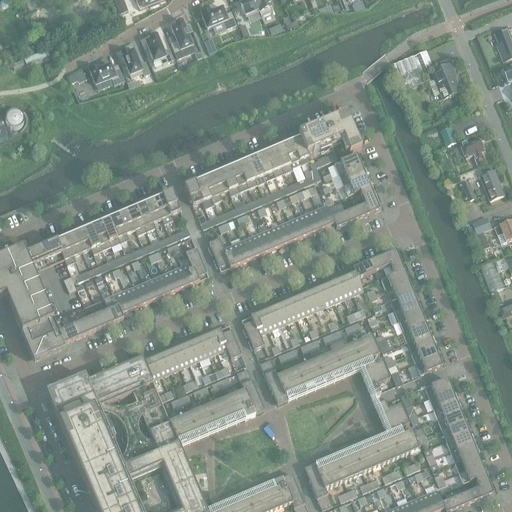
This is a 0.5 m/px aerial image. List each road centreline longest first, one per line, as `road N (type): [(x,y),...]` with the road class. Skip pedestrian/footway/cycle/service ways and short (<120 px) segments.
road 1 (residential): [(0,239),(357,88),(411,224)]
road 2 (residential): [(27,386),(411,224)]
road 3 (residential): [(411,224),(511,478)]
road 4 (residential): [(511,163),(445,0)]
road 5 (residential): [(80,511),(27,386)]
road 6 (residential): [(183,3),(64,68)]
road 7 (tertiary): [(54,511),(4,395)]
